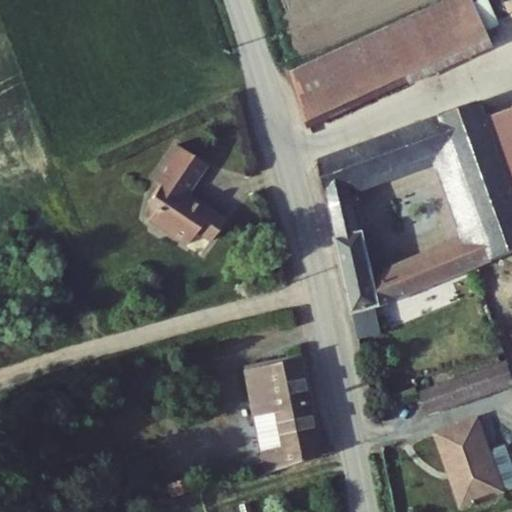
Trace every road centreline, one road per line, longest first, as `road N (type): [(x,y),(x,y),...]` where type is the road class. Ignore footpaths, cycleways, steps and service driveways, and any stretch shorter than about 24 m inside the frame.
road 1 (tertiary): [(239,0),(320,288),(367,511)]
road 2 (track): [(320,288),(0,377)]
